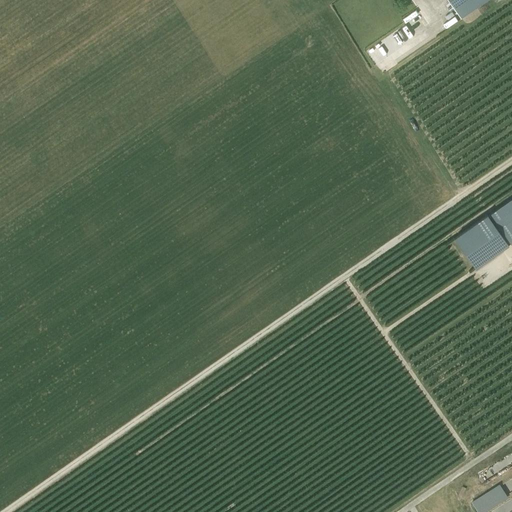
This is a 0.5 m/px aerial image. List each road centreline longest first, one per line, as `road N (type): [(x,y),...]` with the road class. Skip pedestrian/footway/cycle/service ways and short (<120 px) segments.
road 1 (track): [(2,511),(511,160)]
road 2 (track): [(413,511),(511,444)]
